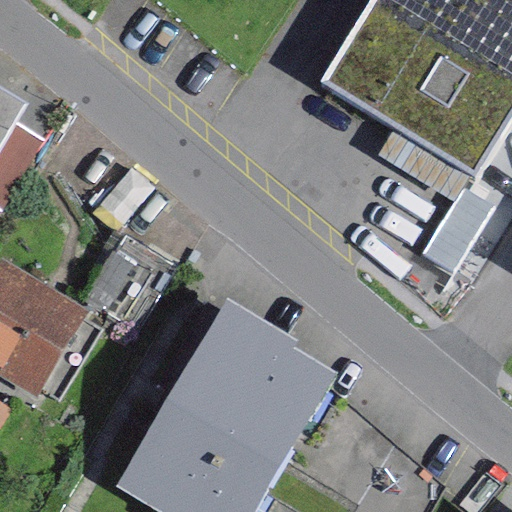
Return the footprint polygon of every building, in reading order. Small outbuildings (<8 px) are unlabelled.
[(511,125),(511,0),(369,0),(319,84),(394,129),(378,155),(454,201),(470,175),(479,180),(511,125)] [(0,208),(3,210),(44,139),(16,123),(28,102),(0,85),(0,208)] [(178,267),(128,237),(89,301),(139,332),(178,267)] [(0,376),(37,399),(43,389),(61,400),(104,329),(86,318),(91,310),(2,257),(0,260),(0,376)] [(286,351),(207,304),(157,386),(184,401),(133,485),(177,511),(271,511),(250,499),(275,456),(359,507),(355,511),(430,511),(440,496),(386,464),(392,454),(309,404),(320,385),(280,361),(286,351)] [(0,428),(12,409),(0,401),(0,428)]
